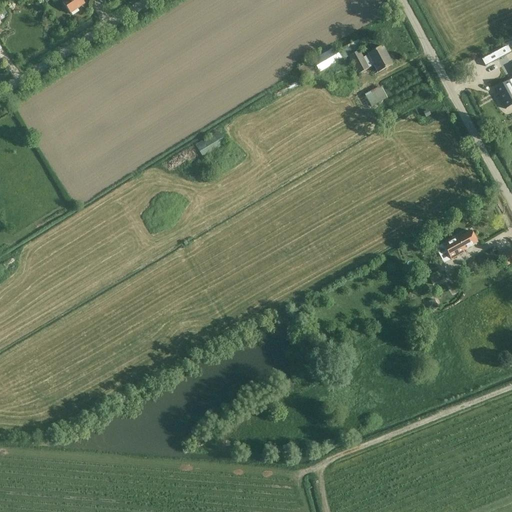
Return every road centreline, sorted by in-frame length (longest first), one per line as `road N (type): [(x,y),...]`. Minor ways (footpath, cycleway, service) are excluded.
road 1 (track): [(0,448),(302,471)]
road 2 (track): [(324,511),(314,469),(326,460),(511,387)]
road 3 (unclassified): [(511,203),(402,0)]
road 4 (unclassified): [(0,95),(150,0)]
